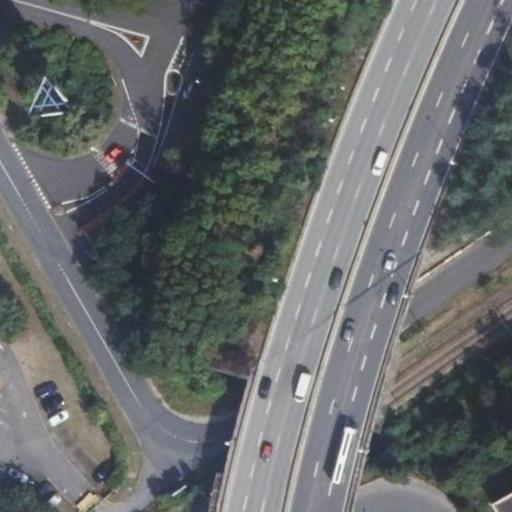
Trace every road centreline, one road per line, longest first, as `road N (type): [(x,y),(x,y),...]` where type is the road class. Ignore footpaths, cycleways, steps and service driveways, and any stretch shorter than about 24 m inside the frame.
road 1 (residential): [(511,242),(231,432),(173,437),(144,418),(0,168)]
road 2 (trunk): [(316,511),(379,281),(495,0)]
road 3 (trunk): [(427,0),(358,165),(299,338),(253,511)]
